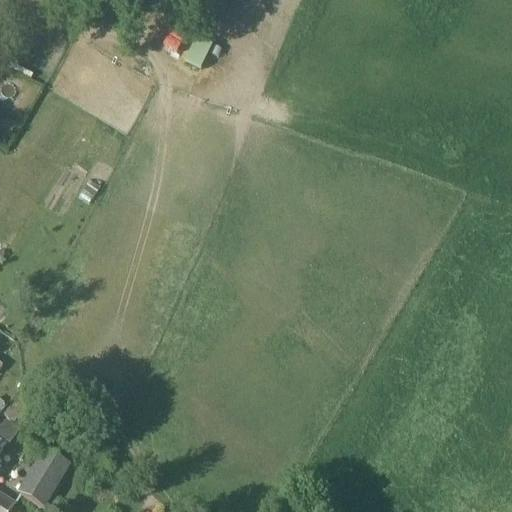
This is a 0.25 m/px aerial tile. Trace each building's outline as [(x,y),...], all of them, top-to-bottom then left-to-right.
[(0,116),(0,139),(6,143),(15,123),(0,116)] [(22,391),(2,416),(11,423),(31,399),(22,391)] [(66,425),(48,413),(28,443),(46,456),(47,454),(70,469),(80,452),(88,434),(66,425)] [(19,434),(6,424),(0,432),(0,439),(9,446),(19,434)] [(0,453),(6,445),(9,447),(9,446),(0,439),(0,453)] [(46,456),(20,498),(42,511),(43,511),(70,469),(47,454),(46,456)] [(14,511),(0,502),(0,511),(14,511)]
